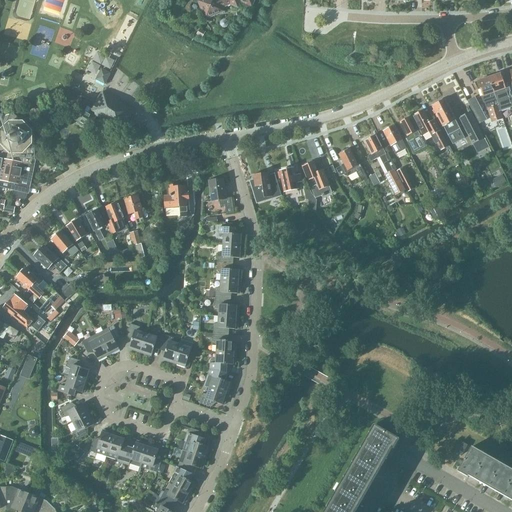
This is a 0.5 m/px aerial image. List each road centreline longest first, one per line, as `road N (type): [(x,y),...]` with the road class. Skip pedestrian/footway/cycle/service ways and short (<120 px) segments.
road 1 (residential): [(234,427),(250,374),(258,253),(226,134)]
road 2 (residential): [(0,245),(38,203),(90,169),(226,134)]
road 3 (residential): [(226,134),(339,113),(454,60)]
road 4 (residential): [(172,406),(162,435),(107,418),(100,389),(127,365),(179,382),(173,402)]
road 5 (track): [(511,204),(359,291)]
